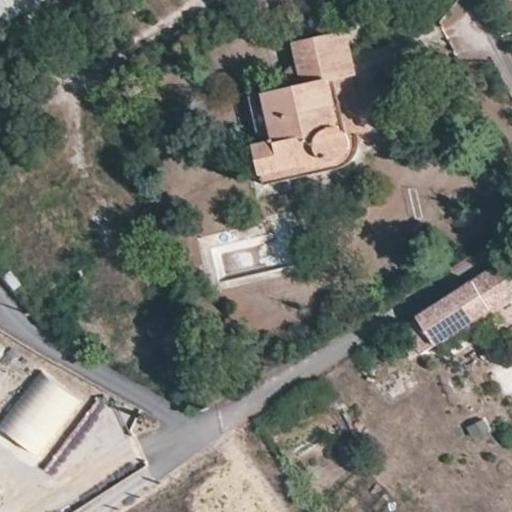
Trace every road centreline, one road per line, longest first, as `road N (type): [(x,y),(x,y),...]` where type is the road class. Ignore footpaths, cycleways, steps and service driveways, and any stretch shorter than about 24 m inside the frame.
road 1 (residential): [(207,432),(511,237)]
road 2 (unclassified): [(0,312),(207,432)]
road 3 (residential): [(94,511),(207,432)]
